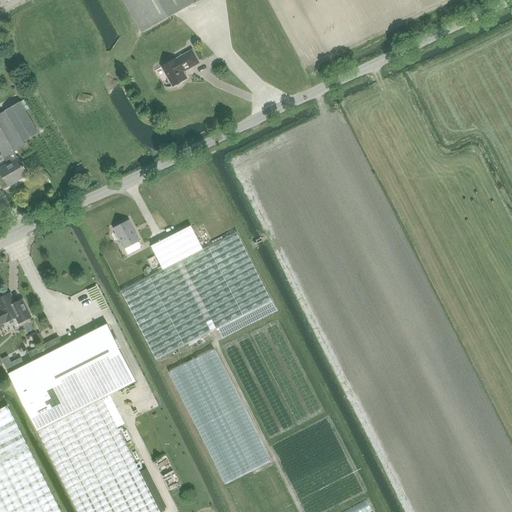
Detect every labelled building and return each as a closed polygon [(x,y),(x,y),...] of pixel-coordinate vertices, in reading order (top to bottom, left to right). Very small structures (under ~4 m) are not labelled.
[(124,0),(142,32),(195,2),(193,0),(124,0)] [(162,66),(173,85),(175,84),(177,85),(179,84),(181,83),(181,81),(187,78),(183,71),(199,62),(192,50),(176,59),(176,58),(162,66)] [(6,111),(0,114),(0,147),(9,164),(1,169),(8,182),(15,178),(16,181),(28,174),(19,158),(18,158),(15,152),(26,145),(24,142),(39,134),(20,102),(6,111)] [(115,228),(124,248),(139,241),(129,221),(115,228)] [(151,246),(163,270),(204,249),(191,225),(151,246)] [(236,232),(204,249),(163,270),(121,291),(156,360),(271,301),(236,232)] [(22,321),(31,317),(21,297),(14,300),(10,293),(0,298),(0,309),(0,323),(6,321),(6,322),(19,315),(22,321)] [(38,430),(110,393),(136,380),(107,323),(63,345),(59,336),(28,352),(33,361),(24,365),(14,370),(9,373),(38,430)] [(269,462),(218,348),(169,369),(220,484),(269,462)] [(79,511),(160,511),(117,425),(124,421),(110,393),(38,430),(79,511)] [(0,511),(61,511),(8,406),(0,409),(0,511)]
